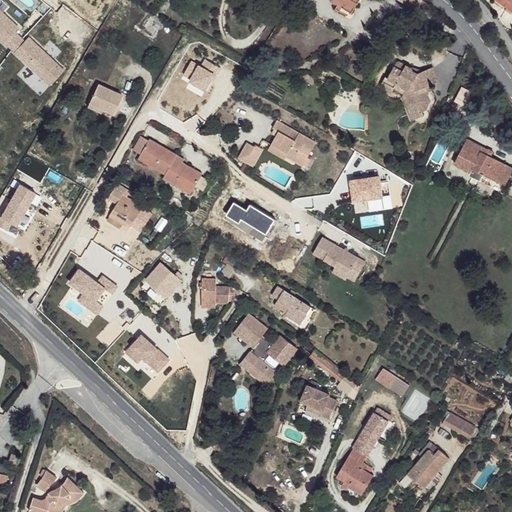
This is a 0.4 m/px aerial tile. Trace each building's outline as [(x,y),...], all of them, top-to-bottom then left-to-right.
[(352,13),(359,0),(334,0),(336,1),(338,2),(340,2),(342,0),(343,0),(340,6),(352,13)] [(400,0),(417,10),(423,0),(400,0)] [(13,45),(20,37),(14,31),(18,27),(0,10),(0,39),(10,49),(13,45)] [(13,45),(10,49),(50,85),(64,70),(28,36),(24,41),(20,37),(13,45)] [(191,81),(207,89),(212,80),(216,73),(218,74),(222,67),(206,58),(202,66),(192,60),(185,74),(193,78),(191,81)] [(438,79),(432,67),(417,74),(413,72),(412,69),(401,63),(399,63),(397,64),(389,79),(385,77),(380,85),(392,92),(395,88),(404,94),(402,97),(411,116),(423,111),(426,109),(430,101),(428,94),(433,90),(431,85),(436,83),(438,81),(438,79)] [(123,95),(99,84),(90,104),(114,114),(123,95)] [(366,88),(357,84),(355,88),(363,93),(366,88)] [(485,99),(463,88),(456,101),(477,112),(485,99)] [(425,115),(423,111),(411,116),(413,121),(425,115)] [(275,127),(276,128),(281,131),(278,136),(273,144),(288,152),(287,155),(305,165),(310,157),(318,142),(302,133),(297,139),(291,135),(295,128),(279,119),(275,127)] [(142,154),(150,141),(142,136),(134,150),(142,154)] [(489,149),(468,138),(455,162),(473,172),(474,168),(485,174),(504,184),(511,168),(511,166),(492,156),(487,153),(489,149)] [(151,139),(150,141),(142,154),(141,156),(150,161),(148,164),(165,174),(164,177),(183,188),(184,185),(193,191),(203,173),(183,162),(185,159),(151,139)] [(251,158),(248,156),(255,145),(249,142),(239,158),(249,163),(251,158)] [(256,143),(255,145),(248,156),(251,158),(249,163),(253,165),(264,148),(256,143)] [(286,158),(287,155),(288,152),(273,144),(270,149),(286,158)] [(313,158),(310,157),(305,165),(308,167),(313,158)] [(482,180),(485,174),(474,168),(473,172),(471,174),(482,180)] [(385,196),(382,182),(382,176),(353,180),(356,201),(370,198),(385,196)] [(391,181),(382,182),(385,196),(370,198),(372,211),(395,207),(391,181)] [(1,216),(0,215),(0,225),(7,230),(12,222),(17,225),(36,192),(20,183),(1,216)] [(130,191),(118,183),(109,197),(118,203),(110,215),(130,228),(143,207),(127,196),(130,191)] [(148,251),(135,238),(131,242),(136,246),(134,249),(141,257),(148,251)] [(323,238),(314,254),(337,266),(351,273),(349,276),(357,280),(365,264),(358,260),(359,256),(323,238)] [(181,279),(162,262),(146,280),(166,296),(181,279)] [(337,266),(334,272),(348,279),(349,276),(351,273),(337,266)] [(81,270),(71,283),(86,294),(101,305),(102,305),(111,293),(113,294),(118,287),(104,277),(99,283),(81,270)] [(204,279),(203,301),(217,301),(229,302),(230,294),(229,287),(217,286),(217,279),(204,279)] [(312,307),(279,286),(273,295),(280,299),(276,305),(287,313),(286,315),(301,324),(312,307)] [(102,305),(101,305),(86,294),(81,301),(98,314),(104,306),(102,305)] [(217,301),(203,301),(202,308),(216,309),(217,301)] [(251,314),(244,323),(262,339),(259,343),(260,344),(256,348),(252,354),(260,360),(251,371),(268,385),(278,373),(275,370),(282,363),(272,355),(269,352),(275,344),(265,336),(270,330),(251,314)] [(262,339),(244,323),(237,331),(256,348),(260,344),(259,343),(262,339)] [(282,336),(275,344),(269,352),(272,355),(274,351),(284,360),(282,363),(285,365),(297,348),(282,336)] [(147,339),(139,340),(128,352),(139,362),(143,357),(159,372),(170,360),(147,339)] [(318,349),(317,349),(310,356),(341,382),(343,380),(353,388),(357,383),(347,375),(348,374),(318,349)] [(272,355),(282,363),(284,360),(274,351),(272,355)] [(243,365),(251,371),(260,360),(252,354),(243,365)] [(397,376),(384,368),(377,379),(390,388),(397,376)] [(332,396),(310,387),(303,402),(310,405),(325,411),(323,416),(333,420),(340,403),(331,399),(332,396)] [(308,410),(323,416),(325,411),(310,405),(308,410)] [(377,412),(390,421),(393,416),(379,408),(377,412)] [(377,412),(360,439),(374,448),(390,421),(377,412)] [(475,426),(451,412),(444,423),(469,437),(475,426)] [(354,448),(368,457),(374,448),(360,439),(354,448)] [(438,449),(430,443),(419,454),(422,457),(400,482),(407,488),(415,479),(425,488),(438,471),(450,457),(440,448),(438,449)] [(368,457),(354,448),(337,476),(345,480),(342,485),(347,489),(349,486),(362,494),(371,479),(367,477),(369,473),(364,469),(367,464),(365,463),(368,457)] [(10,460),(17,462),(19,455),(12,453),(10,460)] [(65,461),(56,456),(52,464),(62,468),(65,461)] [(443,476),(438,471),(425,488),(429,492),(443,476)] [(59,511),(60,506),(69,504),(71,503),(72,503),(74,502),(76,500),(79,498),(84,493),(68,478),(66,482),(63,484),(62,486),(60,487),(58,488),(55,490),(52,492),(49,496),(47,498),(45,500),(43,500),(39,500),(34,498),(30,511),(32,511),(59,511)]
